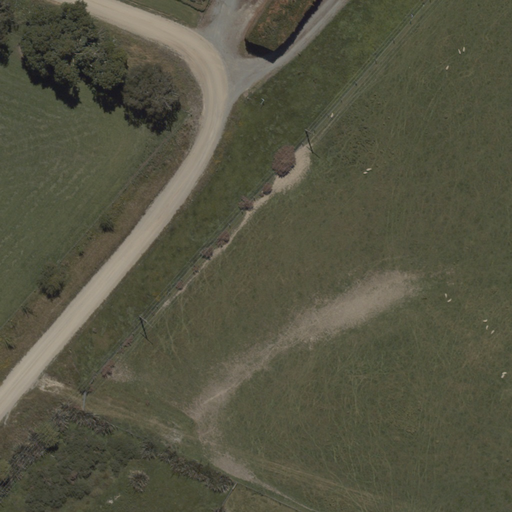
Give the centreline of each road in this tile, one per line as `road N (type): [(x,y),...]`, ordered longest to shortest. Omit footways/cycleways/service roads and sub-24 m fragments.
road 1 (residential): [(0,400),(174,195),(208,142),(214,72)]
road 2 (residential): [(90,0),(162,31),(214,72)]
